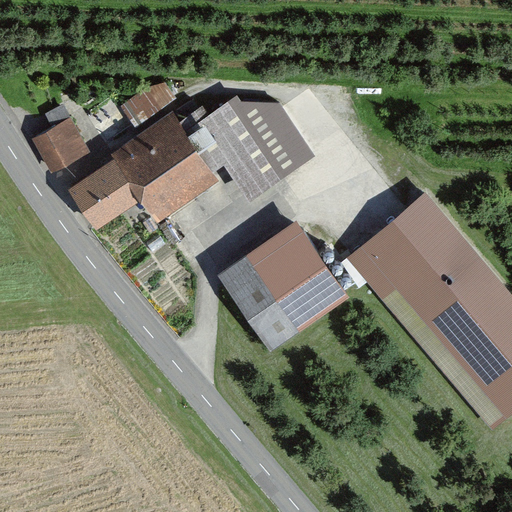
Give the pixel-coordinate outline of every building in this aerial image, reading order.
[(123,109),(133,124),(173,96),(165,85),(151,89),(123,109)] [(109,162),(71,189),(96,225),(140,194),(150,208),(161,201),(168,211),(179,203),(172,193),(229,153),(254,189),(308,151),(274,104),(233,103),(207,121),(192,99),(175,111),(181,120),(169,128),(163,120),(149,129),(156,139),(114,169),(109,162)] [(53,127),(37,135),(55,168),(88,150),(63,106),(46,115),(53,127)] [(511,156),(511,118),(443,121),(444,158),(511,156)] [(511,415),(511,295),(426,193),(348,259),(493,431),(511,415)] [(218,277),(272,353),(350,297),(296,222),(218,277)]
